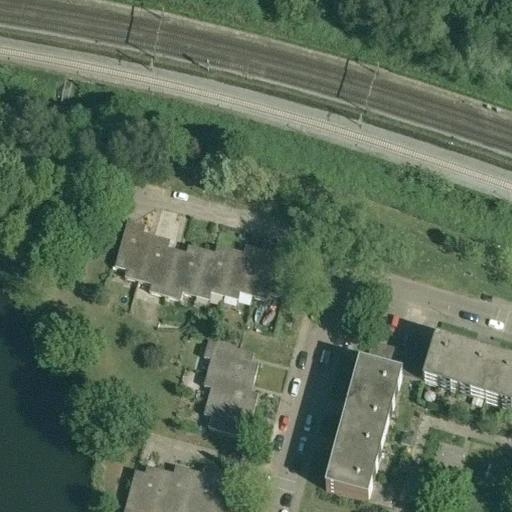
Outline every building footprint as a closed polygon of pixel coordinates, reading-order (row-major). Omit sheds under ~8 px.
[(125,280),(139,284),(148,250),(140,248),(145,230),(127,225),(115,270),(127,273),(125,280)] [(149,295),(165,299),(171,275),(162,273),(170,244),(152,239),(149,250),(148,250),(139,284),(151,287),(149,295)] [(194,299),(203,265),(206,254),(188,249),(180,278),(171,275),(165,299),(180,303),(182,296),(194,299)] [(223,299),(232,265),(235,254),(217,249),(212,267),(203,265),(194,299),(209,303),(211,296),(223,299)] [(239,296),(251,299),(261,265),(264,254),(246,249),(241,267),(232,265),(223,299),(237,303),(239,296)] [(268,296),(280,299),(292,254),(274,249),(269,267),(261,265),(251,299),(266,303),(268,296)] [(436,343),(430,361),(423,385),(485,404),(498,362),(436,343)] [(243,354),(239,353),(208,345),(204,361),(211,363),(208,374),(243,384),(253,387),(258,369),(240,364),(243,354)] [(372,345),(366,369),(377,372),(383,348),(372,345)] [(395,351),(383,348),(377,372),(388,375),(395,351)] [(406,354),(395,351),(388,375),(400,378),(406,354)] [(418,358),(406,354),(400,378),(402,379),(412,382),(418,358)] [(412,382),(423,385),(430,361),(418,358),(412,382)] [(511,366),(498,362),(485,404),(511,411),(511,366)] [(360,367),(343,427),(386,439),(402,379),(400,378),(388,375),(377,372),(366,369),(360,367)] [(208,374),(206,380),(203,389),(202,389),(198,403),(207,405),(208,403),(243,413),(253,416),(258,397),(240,392),(243,384),(208,374)] [(208,432),(253,444),(258,426),(240,421),(243,413),(208,403),(207,405),(204,418),(211,420),(208,432)] [(368,504),(386,439),(343,427),(326,492),(368,504)] [(133,485),(125,511),(155,511),(162,485),(165,475),(147,470),(142,488),(133,485)] [(194,475),(187,473),(176,470),(171,488),(162,485),(155,511),(183,511),(191,485),(194,475)] [(212,511),(220,485),(222,475),(204,470),(200,488),(191,485),(183,511),(212,511)] [(228,487),(220,485),(212,511),(240,511),(250,475),(233,470),(228,487)]
